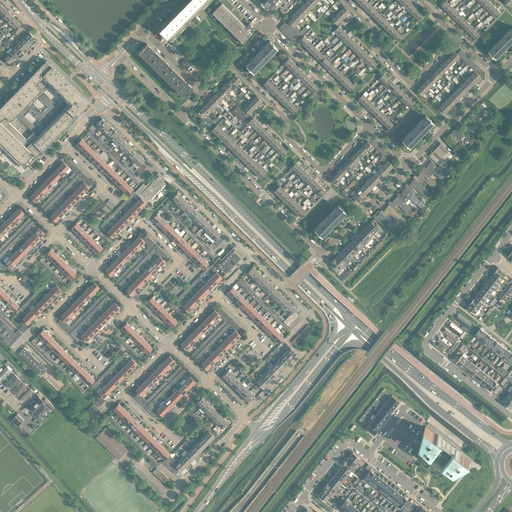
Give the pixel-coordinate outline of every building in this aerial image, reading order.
[(192,19),(196,22),(199,19),(196,15),(194,14),(208,0),(189,0),(186,3),(184,1),(178,8),(180,10),(160,30),(169,40),(191,17),(192,19)] [(264,0),(262,3),(266,7),(269,9),(271,7),(273,8),(274,7),(267,0),(264,0)] [(307,0),(305,3),(310,9),(315,4),(310,0),(307,0)] [(445,9),(446,9),(450,5),(451,3),(450,2),(448,3),(446,1),(441,5),(445,9)] [(492,5),(489,1),(488,1),(483,5),(488,9),(492,5)] [(210,15),(214,19),(217,17),(217,16),(226,8),(221,3),(210,15)] [(308,11),(310,9),(305,3),(300,7),(306,13),(307,14),(309,12),(308,11)] [(372,7),(368,3),(364,8),(368,12),(372,7)] [(406,7),(410,12),(414,7),(410,3),(406,7)] [(342,9),(340,11),(345,16),(349,11),(344,7),(343,5),(341,7),(342,9)] [(374,5),(372,7),(368,12),(372,16),(377,11),(379,8),(378,7),(377,8),(374,5)] [(450,5),(446,9),(450,14),(454,9),(456,7),(455,5),(453,7),(450,5)] [(493,5),(492,5),(488,9),(486,11),(488,12),(490,11),(492,14),(496,9),(493,5)] [(297,11),(296,12),(302,17),(303,19),(305,17),(304,16),(306,13),(300,7),(297,11)] [(412,13),(414,16),(419,11),(414,7),(410,12),(408,13),(410,15),(412,13)] [(230,12),(226,8),(217,16),(217,17),(218,18),(221,21),(230,12)] [(453,17),(454,18),(459,13),(460,12),(458,10),(457,11),(454,9),(450,14),(453,17)] [(501,13),(497,10),(496,9),(492,14),(496,18),(501,13)] [(344,16),(345,16),(340,11),(339,10),(337,12),(338,13),(336,15),(340,20),(344,16)] [(377,11),(372,16),(376,20),(381,15),(382,14),(380,12),(379,14),(377,11)] [(420,12),(419,11),(414,16),(413,17),(415,19),(416,18),(418,20),(423,15),(420,12)] [(12,16),(8,12),(2,18),(6,22),(12,16)] [(234,16),(230,12),(221,21),(224,24),(226,25),(234,16)] [(296,12),(292,15),(292,16),(298,22),(297,22),(302,17),(296,12)] [(458,21),(458,22),(463,17),(464,16),(462,14),(461,16),(459,13),(454,18),(458,21)] [(340,21),(340,20),(336,15),(334,14),(333,16),(334,17),(332,20),(336,24),(340,21)] [(382,14),(381,15),(376,20),(381,24),(385,20),(387,18),(385,16),(383,18),(381,15),(382,14)] [(11,25),(16,20),(12,16),(6,22),(10,26),(11,25)] [(226,27),(229,30),(238,20),(234,16),(226,25),(227,26),(226,27)] [(295,25),(298,22),(292,16),(287,21),(287,20),(296,29),(297,28),(298,27),(295,25)] [(462,25),(463,26),(467,22),(469,20),(467,18),(465,20),(463,17),(458,22),(462,25)] [(21,24),(16,20),(11,25),(15,30),(21,24)] [(233,32),(234,33),(243,25),(238,20),(229,30),(232,33),(233,32)] [(297,28),(296,29),(287,20),(283,24),(288,29),(284,33),(294,43),(302,34),(297,28)] [(388,22),(385,20),(381,24),(385,28),(389,24),(391,22),(389,21),(388,22)] [(463,26),(467,30),(471,26),(467,22),(463,26)] [(389,33),(394,28),(389,24),(385,28),(389,33)] [(245,27),(243,25),(234,33),(235,35),(238,38),(247,29),(245,27)] [(334,30),(334,31),(338,35),(343,30),(338,26),(334,30)] [(470,34),(471,35),(476,30),(479,27),(477,26),(474,28),(471,26),(467,30),(470,34)] [(511,27),(501,39),(508,46),(511,42),(511,27)] [(393,36),(393,37),(398,32),(399,31),(398,29),(396,30),(394,28),(389,33),(393,36)] [(251,33),(247,29),(238,38),(241,41),(241,40),(243,42),(242,42),(251,33)] [(340,37),(342,39),(347,34),(343,30),(338,35),(337,36),(338,38),(340,37)] [(478,32),(476,30),(471,35),(476,39),(480,34),(481,33),(480,31),(478,32)] [(29,32),(25,37),(30,42),(34,38),(29,32)] [(400,35),(398,32),(393,37),(398,41),(402,36),(404,35),(402,33),(400,35)] [(347,34),(342,39),(347,43),(351,39),(347,34)] [(302,44),(303,45),(308,40),(310,37),(309,36),(306,39),(303,36),(299,40),(302,44)] [(25,37),(21,41),(26,46),(30,42),(25,37)] [(351,47),(355,43),(351,39),(347,43),(346,43),(345,44),(347,46),(348,45),(351,47)] [(503,51),(508,46),(501,39),(489,51),(489,50),(489,51),(493,54),(492,55),(494,56),(496,58),(497,58),(501,53),(502,53),(504,51),(503,51)] [(312,44),(308,40),(303,45),(307,49),(312,44)] [(22,51),(26,46),(21,41),(16,45),(22,51)] [(263,48),(258,53),(265,61),(277,48),(277,49),(277,48),(273,45),(274,44),(272,43),(269,41),(264,46),(262,47),(263,48)] [(148,60),(151,62),(158,55),(147,44),(147,43),(142,48),(142,47),(141,48),(142,49),(139,51),(139,52),(140,51),(144,56),(143,56),(148,60)] [(355,51),(355,52),(360,47),(355,43),(351,47),(349,49),(351,51),(353,49),(355,51)] [(316,49),(312,44),(307,49),(312,53),(316,49)] [(16,45),(12,49),(18,55),(22,51),(16,45)] [(359,56),(364,51),(360,47),(355,52),(355,51),(354,53),(356,55),(357,53),(359,56)] [(12,49),(8,54),(13,59),(18,55),(12,49)] [(320,53),(316,49),(312,53),(316,57),(320,53)] [(364,60),(368,55),(364,51),(359,56),(358,57),(360,59),(361,58),(364,60)] [(457,54),(454,52),(450,56),(455,61),(457,63),(460,61),(457,59),(459,56),(457,54)] [(253,73),(265,61),(258,53),(253,58),(252,58),(250,59),(251,60),(246,65),(245,65),(248,68),(249,69),(253,73)] [(323,55),(320,53),(316,57),(320,62),(325,57),(326,56),(324,54),(323,55)] [(4,58),(9,63),(13,59),(8,54),(4,58)] [(169,66),(158,55),(151,62),(153,65),(157,70),(158,69),(162,74),(169,66)] [(368,64),(372,59),(368,55),(364,60),(362,61),(364,63),(365,62),(368,64)] [(451,65),(455,61),(450,56),(446,60),(451,65)] [(329,61),(325,57),(320,62),(324,66),(329,61)] [(286,65),(288,67),(293,63),(288,58),(284,63),(282,65),(284,67),(286,65)] [(373,60),(372,59),(368,64),(366,65),(368,67),(370,66),(372,68),(377,64),(373,60)] [(4,104),(0,107),(0,142),(20,162),(19,163),(25,169),(26,167),(27,166),(31,162),(38,154),(42,151),(44,149),(47,146),(47,145),(52,140),(54,138),(58,135),(60,133),(63,129),(65,127),(68,124),(70,122),(74,119),(75,117),(79,113),(83,108),(89,102),(68,81),(46,60),(35,71),(32,75),(30,77),(27,80),(25,82),(21,85),(19,87),(16,91),(14,93),(11,96),(9,98),(6,102),(4,103),(4,104)] [(448,67),(451,65),(446,60),(442,65),(446,69),(449,72),(451,70),(448,67)] [(331,63),(329,61),(324,66),(329,70),(333,65),(335,63),(333,62),(331,63)] [(293,63),(288,67),(285,70),(287,72),(290,69),(292,71),(297,67),(293,63)] [(337,69),(333,65),(329,70),(333,74),(337,69)] [(444,72),(446,69),(442,65),(438,69),(442,74),(445,76),(447,75),(444,72)] [(171,82),(174,85),(181,78),(169,66),(162,74),(167,78),(166,78),(171,83),(171,82)] [(298,67),(297,67),(292,71),(291,73),(293,75),(294,73),(297,76),(301,71),(298,67)] [(340,72),(337,69),(333,74),(337,78),(342,74),(343,72),(341,70),(340,72)] [(442,74),(438,69),(433,73),(438,78),(439,79),(441,77),(440,76),(442,74)] [(476,73),(474,71),(473,70),(471,72),(472,73),(470,76),(476,82),(480,77),(476,73)] [(302,72),(301,71),(297,76),(295,77),(297,79),(299,78),(301,80),(306,75),(302,72)] [(381,79),(383,82),(388,77),(383,73),(379,78),(377,79),(379,81),(381,79)] [(436,80),(438,78),(433,73),(429,78),(434,82),(435,83),(437,82),(436,80)] [(235,74),(230,79),(236,85),(240,80),(235,74)] [(344,76),(342,74),(337,78),(341,82),(346,78),(347,76),(345,75),(344,76)] [(306,76),(306,75),(301,80),(300,81),(301,83),(303,82),(305,84),(310,79),(306,76)] [(471,86),(476,82),(470,76),(466,80),(471,86)] [(388,78),(388,77),(383,82),(381,84),(383,86),(385,88),(387,86),(392,81),(388,78)] [(189,93),(193,89),(193,88),(192,89),(181,78),(174,85),(176,87),(176,88),(180,92),(181,92),(185,96),(185,97),(188,94),(189,93)] [(341,82),(346,87),(350,82),(346,78),(341,82)] [(432,84),(434,82),(429,78),(425,82),(430,86),(431,88),(434,86),(432,84)] [(236,85),(230,79),(226,83),(232,89),(231,89),(233,91),(238,86),(236,85)] [(267,88),(268,88),(272,84),(273,82),(272,81),(270,82),(268,79),(263,84),(267,88)] [(307,86),(310,88),(314,84),(310,79),(305,84),(303,86),(305,88),(307,86)] [(467,90),(470,87),(471,86),(466,80),(461,85),(467,90)] [(396,86),(392,81),(387,86),(385,88),(387,90),(389,88),(392,90),(396,86)] [(353,84),(350,82),(346,87),(350,91),(357,84),(355,82),(353,84)] [(421,86),(425,91),(430,86),(425,82),(421,86)] [(231,89),(232,89),(226,83),(222,88),(227,93),(227,94),(229,95),(231,93),(229,92),(231,89)] [(271,92),(272,93),(276,88),(278,87),(276,85),(274,86),(272,84),(268,88),(271,92)] [(314,92),(318,88),(314,84),(310,88),(308,90),(310,91),(311,90),(314,92)] [(463,95),(467,90),(461,85),(457,89),(463,95)] [(400,90),(397,86),(396,86),(392,90),(396,94),(400,90)] [(421,95),(425,91),(421,86),(417,90),(421,95)] [(227,94),(227,93),(222,88),(217,92),(223,98),(224,100),(226,98),(224,96),(227,94)] [(275,96),(276,97),(281,92),(282,91),(280,89),(279,90),(276,88),(272,93),(275,96)] [(458,99),(462,96),(463,95),(457,89),(452,94),(458,99)] [(401,91),(400,90),(396,94),(395,96),(397,98),(398,96),(400,99),(405,94),(401,91)] [(223,98),(217,92),(213,97),(218,102),(220,104),(222,102),(220,101),(223,98)] [(281,92),(276,97),(280,101),(285,96),(286,95),(284,93),(283,94),(281,92)] [(362,102),(362,103),(367,98),(368,97),(367,96),(365,97),(363,94),(358,99),(362,102)] [(402,101),(404,103),(409,98),(405,94),(400,99),(399,100),(401,102),(402,101)] [(454,104),(458,99),(452,94),(448,98),(454,104)] [(257,96),(252,100),(257,105),(261,101),(257,96)] [(284,104),(285,105),(289,100),(289,101),(291,99),(289,97),(287,99),(285,96),(280,101),(284,104)] [(218,102),(213,97),(208,101),(214,107),(215,108),(217,106),(216,105),(218,102)] [(238,100),(235,98),(233,100),(229,104),(231,106),(238,100)] [(362,103),(366,106),(367,107),(371,102),(367,98),(362,103)] [(413,102),(410,99),(409,98),(404,103),(409,107),(413,102)] [(449,108),(453,105),(454,104),(448,98),(444,103),(449,108)] [(256,106),(257,105),(252,100),(251,99),(249,101),(251,102),(248,105),(253,109),(256,106)] [(285,105),(289,109),(293,105),(289,100),(285,105)] [(208,101),(204,106),(210,112),(210,111),(214,107),(208,101)] [(367,107),(371,111),(375,107),(371,102),(367,107)] [(243,108),(244,109),(249,114),(253,109),(248,105),(247,103),(243,108)] [(444,103),(439,107),(443,111),(445,113),(449,108),(444,103)] [(296,107),(293,105),(289,109),(293,114),(298,109),(299,108),(297,106),(296,107)] [(204,106),(200,110),(206,116),(210,112),(204,106)] [(249,114),(244,109),(242,111),(237,106),(232,112),(241,121),(244,118),(248,122),(252,117),(249,114)] [(371,111),(375,115),(380,111),(375,107),(371,111)] [(195,113),(210,128),(215,123),(213,121),(209,117),(208,118),(206,116),(200,110),(199,109),(195,113)] [(379,119),(380,120),(384,115),(385,114),(383,113),(382,113),(380,111),(375,115),(379,119)] [(383,123),(384,124),(388,119),(390,118),(388,116),(386,117),(384,115),(380,120),(383,123)] [(425,116),(414,128),(421,135),(426,130),(427,131),(428,128),(433,123),(431,120),(429,119),(425,115),(425,116)] [(253,117),(252,117),(248,122),(246,124),(248,126),(250,123),(252,126),(257,121),(253,117)] [(99,130),(100,128),(106,122),(102,118),(94,126),(99,130)] [(391,122),(388,119),(384,124),(388,128),(393,124),(392,123),(394,122),(392,120),(391,122)] [(254,128),(257,130),(261,126),(257,121),(252,126),(251,127),(253,129),(254,128)] [(110,127),(106,122),(100,128),(104,132),(104,133),(110,127),(110,126),(110,127)] [(216,134),(221,128),(223,127),(221,125),(219,127),(217,124),(211,130),(216,134)] [(257,130),(261,134),(266,130),(261,126),(257,130)] [(105,133),(109,137),(115,131),(110,127),(111,127),(110,127),(104,133),(105,133)] [(224,131),(221,128),(216,134),(220,139),(226,133),(227,131),(225,129),(224,131)] [(416,140),(421,135),(414,128),(402,140),(401,140),(405,144),(406,145),(407,145),(409,147),(414,142),(415,143),(416,140)] [(464,136),(456,128),(450,134),(458,141),(464,136)] [(266,130),(261,134),(265,139),(270,134),(266,130)] [(113,141),(119,135),(115,131),(109,137),(113,141)] [(228,135),(226,133),(220,139),(225,143),(230,137),(232,136),(230,134),(228,135)] [(267,141),(269,143),(274,138),(270,134),(265,139),(263,141),(265,142),(267,141)] [(452,147),(458,141),(450,134),(444,140),(452,147)] [(113,141),(117,145),(123,139),(119,135),(113,141)] [(472,141),(473,141),(468,136),(466,138),(471,143),(473,145),(475,144),(472,141)] [(235,142),(230,137),(225,143),(229,147),(235,142)] [(269,143),(274,147),(278,142),(275,139),(274,138),(269,143)] [(80,149),(86,143),(81,139),(76,144),(80,149)] [(127,143),(123,139),(117,145),(122,149),(121,149),(122,149),(128,143),(127,143)] [(372,145),(369,143),(367,141),(363,145),(367,150),(369,151),(373,147),(372,146),(372,145)] [(233,151),(234,152),(239,146),(240,145),(238,143),(237,144),(235,142),(229,147),(233,151)] [(274,147),(278,151),(283,147),(278,142),(274,147)] [(90,147),(86,143),(80,149),(85,153),(90,147)] [(122,149),(126,154),(132,148),(128,144),(128,143),(122,149),(122,150),(122,149)] [(448,151),(441,144),(435,150),(442,157),(448,151)] [(363,154),(367,150),(363,145),(359,150),(363,154)] [(244,150),(239,146),(234,152),(238,156),(244,150)] [(85,153),(89,157),(94,152),(90,147),(85,153)] [(287,151),(283,147),(278,151),(282,155),(287,151)] [(130,158),(136,152),(137,151),(134,148),(133,149),(132,148),(126,154),(130,158)] [(242,160),(248,155),(244,150),(238,156),(242,160)] [(354,154),(359,158),(363,154),(359,150),(354,154)] [(444,159),(442,157),(435,150),(429,155),(438,165),(444,159)] [(94,152),(89,157),(93,161),(98,156),(94,152)] [(133,164),(134,162),(140,156),(136,152),(130,158),(132,160),(131,162),(133,164)] [(461,160),(459,158),(454,153),(452,155),(457,160),(459,162),(461,160)] [(356,161),(359,158),(354,154),(350,158),(355,163),(357,165),(357,166),(359,168),(361,166),(356,161)] [(253,159),(248,155),(242,160),(247,165),(253,159)] [(93,161),(97,165),(103,160),(98,156),(93,161)] [(139,166),(141,165),(143,163),(145,160),(140,156),(134,162),(139,166)] [(352,165),(355,163),(350,158),(346,162),(351,167),(352,168),(354,166),(352,165)] [(251,169),(257,163),(253,159),(247,165),(251,169)] [(393,166),(389,162),(387,161),(386,160),(386,159),(384,161),(385,162),(383,165),(388,171),(393,166)] [(103,160),(97,165),(102,169),(107,164),(103,160)] [(422,170),(427,175),(427,174),(431,170),(441,180),(445,175),(440,170),(431,161),(425,168),(423,166),(421,169),(422,170)] [(67,166),(65,164),(63,162),(59,166),(65,172),(69,167),(69,168),(69,167),(67,166)] [(258,162),(257,163),(251,169),(256,173),(261,168),(262,167),(258,162)] [(291,167),(295,171),(296,171),(300,166),(296,162),(291,167)] [(348,170),(351,167),(346,162),(342,167),(346,171),(349,174),(351,176),(353,175),(353,174),(348,170)] [(102,169),(106,174),(111,168),(107,164),(102,169)] [(378,170),(384,175),(388,171),(383,165),(378,170)] [(60,176),(65,172),(59,166),(55,171),(60,176)] [(297,173),(300,175),(304,171),(300,166),(296,171),(295,171),(294,172),(296,174),(297,173)] [(262,167),(261,168),(256,173),(260,178),(266,172),(267,171),(262,167)] [(344,174),(346,171),(342,167),(338,171),(344,177),(345,175),(344,174)] [(111,168),(106,174),(110,178),(116,173),(111,168)] [(380,180),(384,175),(378,170),(378,169),(377,168),(375,170),(376,171),(374,174),(380,180)] [(437,184),(427,174),(427,175),(422,170),(416,176),(415,175),(413,177),(414,179),(414,178),(419,183),(423,179),(432,188),(437,184)] [(55,171),(51,175),(56,180),(60,176),(55,171)] [(304,171),(300,175),(304,179),(309,175),(304,171)] [(344,177),(338,171),(333,175),(338,180),(339,181),(341,179),(340,178),(342,176),(343,177),(344,177)] [(375,184),(380,180),(374,174),(373,172),(371,174),(372,176),(369,179),(375,184)] [(110,178),(115,182),(120,177),(116,173),(110,178)] [(145,186),(143,183),(135,192),(136,193),(141,198),(146,203),(165,184),(159,177),(159,176),(160,175),(158,173),(145,186)] [(56,180),(51,175),(47,179),(52,184),(56,180)] [(306,181),(308,184),(313,179),(309,175),(304,179),(303,181),(305,183),(306,181)] [(336,182),(338,180),(333,175),(329,180),(334,184),(335,185),(337,184),(336,182)] [(115,182),(119,186),(124,181),(120,177),(115,182)] [(419,183),(414,178),(414,179),(408,185),(406,183),(404,186),(406,187),(411,192),(415,188),(424,197),(428,192),(419,183)] [(47,179),(42,184),(48,189),(52,184),(47,179)] [(90,179),(85,184),(84,182),(81,184),(80,183),(78,185),(79,186),(85,192),(89,187),(89,188),(89,187),(88,186),(92,183),(89,180),(90,179)] [(313,179),(308,184),(312,188),(313,188),(317,183),(313,179)] [(371,189),(375,184),(369,179),(365,183),(371,189)] [(128,185),(124,181),(119,186),(123,190),(128,185)] [(366,193),(371,189),(365,183),(363,181),(361,183),(363,185),(361,187),(366,193)] [(314,190),(317,192),(321,187),(317,183),(313,188),(312,188),(311,189),(313,191),(314,190)] [(42,184),(38,188),(44,193),(48,189),(42,184)] [(78,188),(75,191),(81,196),(85,192),(79,186),(78,185),(77,187),(78,188)] [(133,189),(128,185),(123,190),(127,195),(133,189)] [(279,185),(276,189),(274,191),(278,195),(284,190),(287,187),(285,185),(282,188),(279,185)] [(326,192),(321,187),(317,192),(321,196),(326,192)] [(361,187),(356,192),(362,197),(366,193),(361,187)] [(420,201),(411,192),(406,187),(399,193),(398,192),(396,194),(397,196),(402,200),(404,202),(408,198),(415,205),(420,201)] [(39,197),(44,193),(38,188),(34,192),(39,197)] [(288,194),(284,190),(278,195),(283,200),(288,194)] [(75,191),(71,195),(76,200),(81,196),(75,191)] [(35,202),(39,197),(34,192),(30,196),(35,202)] [(172,198),(176,202),(182,196),(177,192),(171,198),(172,198)] [(362,197),(356,192),(352,196),(350,194),(348,194),(346,196),(349,199),(349,198),(353,202),(356,200),(358,202),(362,197)] [(291,197),(288,194),(283,200),(287,204),(293,199),(296,196),(294,194),(291,197)] [(76,200),(71,195),(67,199),(72,204),(76,200)] [(182,196),(176,202),(180,206),(180,207),(186,201),(186,200),(186,201),(182,196)] [(389,204),(394,209),(398,205),(407,214),(412,209),(404,202),(402,200),(397,196),(391,202),(390,201),(387,203),(389,204)] [(146,203),(141,198),(140,198),(141,198),(136,202),(142,208),(146,203)] [(67,199),(63,204),(68,209),(72,204),(67,199)] [(292,209),(297,203),(293,199),(287,204),(292,209)] [(186,201),(180,207),(184,211),(190,205),(186,201)] [(132,207),(138,212),(142,208),(136,202),(132,207)] [(302,207),(297,203),(292,209),(296,213),(302,207)] [(68,209),(63,204),(59,208),(64,213),(68,209)] [(394,209),(389,204),(383,210),(381,209),(379,211),(380,212),(377,216),(376,215),(374,217),(377,220),(382,215),(386,218),(387,219),(388,218),(391,215),(399,222),(403,218),(394,209)] [(188,215),(189,215),(194,209),(190,205),(184,211),(188,215)] [(338,205),(326,217),(333,224),(338,219),(339,220),(341,218),(340,217),(345,212),(346,212),(343,210),(343,209),(342,208),(338,205)] [(133,216),(138,212),(132,207),(128,211),(133,216)] [(306,212),(302,207),(296,213),(301,217),(306,212)] [(18,208),(14,212),(20,218),(24,213),(18,208)] [(60,217),(64,213),(59,208),(54,212),(60,217)] [(99,216),(102,219),(107,212),(101,208),(97,214),(99,216)] [(189,215),(193,219),(199,213),(195,209),(194,209),(189,215)] [(124,215),(129,220),(133,216),(128,211),(124,215)] [(15,222),(20,218),(14,212),(10,217),(15,222)] [(56,222),(60,217),(54,212),(50,216),(55,222),(56,222)] [(152,219),(152,218),(156,223),(161,217),(157,213),(151,218),(152,219)] [(197,223),(203,217),(199,213),(193,219),(197,223)] [(125,225),(129,220),(124,215),(120,219),(125,225)] [(156,223),(160,227),(165,221),(167,220),(163,216),(161,217),(156,223)] [(6,221),(11,226),(15,222),(10,217),(6,221)] [(197,224),(197,223),(201,228),(207,222),(203,218),(203,217),(197,223),(197,224)] [(328,229),(333,224),(326,217),(314,229),(318,233),(317,233),(319,234),(322,237),(322,236),(327,231),(327,232),(329,230),(328,229)] [(120,219),(115,224),(121,229),(125,225),(120,219)] [(376,230),(378,232),(381,228),(382,228),(373,219),(369,223),(376,230)] [(13,228),(11,226),(6,221),(2,225),(4,227),(7,230),(9,232),(13,228)] [(165,221),(160,227),(164,231),(170,226),(165,221)] [(71,228),(75,232),(81,227),(76,223),(77,223),(76,222),(71,228)] [(206,232),(212,226),(211,226),(207,222),(201,228),(206,232)] [(376,230),(369,223),(366,227),(373,233),(376,230)] [(115,224),(111,228),(117,233),(121,229),(115,224)] [(82,225),(81,227),(75,232),(80,236),(85,231),(83,229),(84,227),(82,225)] [(164,231),(169,235),(174,230),(170,226),(164,231)] [(206,232),(210,236),(216,230),(212,226),(206,232)] [(373,233),(366,227),(362,230),(369,237),(373,233)] [(33,231),(35,232),(40,238),(44,233),(39,228),(36,230),(35,229),(33,231)] [(112,237),(117,233),(111,228),(107,232),(112,238),(113,238),(112,237)] [(174,230),(169,235),(173,239),(178,234),(174,230)] [(214,240),(216,239),(218,237),(220,234),(216,230),(210,236),(214,240)] [(369,237),(362,230),(359,233),(368,242),(371,238),(369,237)] [(36,242),(40,238),(35,232),(33,231),(32,233),(33,234),(30,237),(36,242)] [(89,235),(85,231),(80,236),(84,241),(89,235)] [(355,237),(364,246),(368,242),(359,233),(355,237)] [(173,239),(177,244),(183,238),(178,234),(173,239)] [(88,245),(94,239),(89,235),(84,241),(88,245)] [(144,241),(143,240),(141,238),(139,236),(135,240),(140,246),(144,241),(144,242),(144,241)] [(36,242),(30,237),(26,241),(32,246),(36,242)] [(359,248),(360,249),(364,246),(355,237),(352,241),(359,248)] [(183,238),(177,244),(182,248),(187,242),(183,238)] [(88,245),(93,249),(98,244),(99,243),(97,241),(96,242),(94,239),(88,245)] [(130,245),(136,250),(140,246),(135,240),(130,245)] [(26,241),(22,245),(27,250),(32,246),(26,241)] [(359,248),(352,241),(348,244),(355,251),(356,251),(359,248)] [(99,243),(98,244),(93,249),(97,253),(102,248),(100,246),(101,244),(99,242),(99,243)] [(182,248),(186,252),(191,247),(187,242),(182,248)] [(353,256),(357,253),(356,251),(355,251),(348,244),(345,248),(352,255),(353,256)] [(27,250),(22,245),(18,249),(23,255),(27,250)] [(132,254),(136,250),(130,245),(126,249),(132,254)] [(191,247),(186,252),(190,256),(195,251),(191,247)] [(212,267),(216,272),(222,277),(241,258),(234,251),(235,251),(234,250),(235,249),(233,247),(221,260),(219,258),(210,266),(212,267)] [(48,260),(50,258),(55,253),(51,249),(51,248),(45,254),(46,254),(48,256),(46,258),(48,260)] [(352,255),(345,248),(341,251),(349,258),(352,255)] [(18,249),(14,254),(19,259),(23,255),(18,249)] [(132,254),(126,249),(122,253),(127,259),(132,254)] [(190,256),(194,260),(200,255),(195,251),(190,256)] [(345,262),(347,264),(350,260),(349,258),(341,251),(338,255),(345,262)] [(59,257),(55,253),(50,258),(54,262),(59,257)] [(122,253),(118,258),(123,263),(127,259),(122,253)] [(19,259),(14,254),(9,258),(15,263),(19,259)] [(194,260),(199,265),(204,259),(200,255),(194,260)] [(345,262),(338,255),(334,258),(341,265),(345,262)] [(159,256),(155,260),(160,266),(165,261),(165,262),(165,261),(163,260),(161,258),(159,256)] [(54,262),(58,267),(64,261),(59,257),(54,262)] [(5,262),(7,264),(9,266),(11,268),(11,267),(15,263),(9,258),(5,262)] [(118,258),(114,262),(119,267),(123,263),(118,258)] [(341,265),(334,258),(330,262),(332,264),(330,266),(337,273),(343,267),(342,265),(341,265)] [(208,263),(204,259),(199,265),(203,269),(209,263),(208,263)] [(156,270),(160,266),(155,260),(151,265),(156,270)] [(64,261),(58,267),(63,271),(68,266),(64,261)] [(114,262),(109,266),(115,271),(119,267),(114,262)] [(152,274),(156,270),(151,265),(147,269),(152,274)] [(63,271),(67,275),(72,270),(68,266),(63,271)] [(111,276),(115,271),(109,266),(105,270),(111,276)] [(251,276),(257,270),(253,266),(247,272),(251,276)] [(506,274),(498,268),(494,272),(502,278),(506,274)] [(142,273),(148,279),(152,274),(147,269),(142,273)] [(76,274),(72,270),(67,275),(71,279),(77,274),(76,274)] [(261,275),(257,270),(251,276),(255,280),(255,281),(256,281),(261,275),(261,274),(261,275)] [(222,278),(222,277),(216,272),(212,276),(217,282),(222,277),(222,278)] [(494,272),(492,276),(499,282),(502,278),(494,272)] [(144,283),(148,279),(142,273),(138,278),(144,283)] [(262,275),(261,275),(256,281),(254,283),(258,287),(260,285),(266,279),(262,275)] [(185,303),(207,280),(203,276),(180,301),(182,303),(183,301),(185,303)] [(213,286),(217,282),(212,276),(208,281),(213,286)] [(499,282),(492,276),(489,280),(496,286),(499,282)] [(134,282),(139,287),(144,283),(138,278),(134,282)] [(264,289),(270,283),(266,279),(260,285),(264,289)] [(489,280),(486,283),(493,290),(496,286),(489,280)] [(204,285),(209,290),(213,286),(208,281),(204,285)] [(94,282),(90,286),(95,292),(99,287),(94,282)] [(134,282),(130,286),(135,291),(139,287),(134,282)] [(178,283),(172,290),(174,291),(177,288),(179,290),(182,286),(178,283)] [(264,289),(268,293),(274,287),(270,283),(264,289)] [(486,283),(483,287),(490,293),(493,290),(486,283)] [(56,285),(52,289),(57,294),(61,290),(56,284),(56,285)] [(205,295),(209,290),(204,285),(199,289),(205,295)] [(91,296),(95,292),(90,286),(85,291),(91,296)] [(131,296),(135,291),(130,286),(126,290),(125,290),(131,296)] [(227,292),(231,297),(237,291),(233,287),(232,287),(227,292),(227,293),(227,292)] [(273,297),(279,291),(278,291),(274,287),(268,293),(273,297)] [(490,293),(483,287),(480,291),(487,297),(490,293)] [(53,298),(57,294),(52,289),(47,293),(53,298)] [(195,294),(201,299),(205,295),(199,289),(195,294)] [(85,291),(81,295),(87,300),(91,296),(85,291)] [(241,295),(237,291),(231,297),(236,301),(241,295)] [(273,298),(273,297),(277,302),(283,296),(279,292),(279,291),(273,297),(273,298)] [(480,291),(477,295),(484,301),(487,297),(480,291)] [(6,293),(4,295),(1,299),(5,303),(10,297),(6,293)] [(49,303),(53,298),(47,293),(43,297),(49,303)] [(196,303),(201,299),(195,294),(191,298),(196,303)] [(81,295),(77,299),(82,304),(87,300),(81,295)] [(240,305),(245,300),(241,295),(236,301),(240,305)] [(474,299),(473,298),(473,299),(481,305),(484,301),(477,295),(474,299)] [(147,302),(151,306),(156,301),(152,297),(152,296),(146,302),(147,302)] [(281,306),(287,300),(283,296),(277,302),(281,306)] [(14,302),(10,297),(5,303),(9,307),(14,302)] [(43,297),(39,302),(44,307),(49,303),(43,297)] [(191,298),(187,302),(192,307),(196,303),(191,298)] [(82,304),(77,299),(73,303),(78,309),(82,304)] [(473,299),(470,303),(478,309),(481,305),(473,299)] [(250,304),(245,300),(240,305),(244,309),(250,304)] [(287,300),(281,306),(286,310),(291,304),(287,300)] [(160,305),(156,301),(151,306),(155,310),(160,305)] [(13,311),(19,306),(14,302),(9,307),(13,311)] [(44,307),(39,302),(35,306),(40,311),(44,307)] [(114,302),(110,306),(115,312),(120,307),(114,302)] [(192,307),(187,302),(183,306),(182,306),(188,312),(192,307)] [(73,303),(69,308),(74,313),(78,309),(73,303)] [(467,307),(475,313),(478,309),(470,303),(467,307)] [(249,313),(254,308),(250,304),(244,309),(249,313)] [(290,314),(294,311),(296,308),(291,304),(286,310),(283,312),(285,314),(287,312),(290,314)] [(165,309),(160,305),(155,310),(159,315),(165,309)] [(35,306),(31,310),(36,316),(40,311),(35,306)] [(111,316),(115,312),(110,306),(106,311),(111,316)] [(74,313),(69,308),(64,312),(70,317),(74,313)] [(258,312),(254,308),(249,313),(253,318),(258,312)] [(159,315),(164,319),(169,314),(165,309),(159,315)] [(31,310),(26,315),(32,320),(36,316),(31,310)] [(220,315),(218,314),(216,312),(214,310),(210,314),(216,320),(220,315),(220,316),(220,315)] [(107,320),(111,316),(106,311),(102,315),(107,320)] [(294,319),(296,317),(298,315),(294,311),(290,314),(283,321),(287,325),(290,323),(292,321),(294,319)] [(60,316),(62,318),(64,320),(66,322),(70,317),(64,312),(60,316)] [(257,322),(262,316),(258,312),(253,318),(257,322)] [(169,314),(164,319),(168,323),(173,318),(169,314)] [(217,321),(216,320),(210,314),(206,319),(211,324),(214,322),(215,323),(217,321)] [(28,324),(32,320),(26,315),(22,319),(25,322),(28,324)] [(97,319),(103,324),(107,320),(102,315),(97,319)] [(458,315),(455,319),(468,330),(471,325),(458,315)] [(267,321),(262,316),(257,322),(261,326),(267,321)] [(10,343),(7,340),(15,333),(0,318),(0,335),(9,344),(10,343)] [(177,322),(173,318),(168,323),(172,327),(172,328),(178,322),(177,322)] [(99,329),(103,324),(97,319),(93,323),(99,329)] [(207,328),(211,324),(206,319),(202,323),(207,328)] [(266,330),(271,325),(267,321),(261,326),(266,330)] [(463,331),(452,322),(448,328),(459,337),(463,331)] [(93,323),(89,328),(94,333),(99,329),(93,323)] [(121,328),(125,332),(131,327),(126,323),(127,323),(126,323),(121,328)] [(198,327),(203,332),(207,328),(202,323),(198,327)] [(266,330),(270,334),(275,329),(271,325),(266,330)] [(130,337),(135,331),(131,327),(125,332),(130,337)] [(199,337),(203,332),(198,327),(193,332),(199,337)] [(94,333),(89,328),(85,332),(90,337),(94,333)] [(478,338),(477,340),(484,331),(480,328),(474,335),(478,338)] [(38,335),(42,339),(47,334),(43,330),(43,329),(37,335),(38,335)] [(270,334),(274,339),(280,333),(275,329),(270,334)] [(240,335),(239,334),(236,332),(235,330),(231,334),(236,340),(240,335),(240,336),(240,335)] [(457,339),(446,330),(444,333),(447,335),(445,337),(453,344),(457,339)] [(139,335),(135,331),(130,337),(134,341),(139,335)] [(477,340),(482,343),(488,334),(484,331),(477,340)] [(81,336),(80,336),(82,338),(84,340),(86,342),(86,341),(90,337),(85,332),(81,336)] [(193,332),(189,336),(195,341),(199,337),(193,332)] [(284,337),(280,333),(274,339),(279,343),(278,343),(279,343),(284,337)] [(51,338),(47,334),(42,339),(46,343),(51,338)] [(232,344),(236,340),(231,334),(226,339),(232,344)] [(488,334),(482,343),(486,347),(493,338),(488,334)] [(134,341),(138,345),(143,340),(139,335),(134,341)] [(189,336),(185,340),(190,345),(195,341),(189,336)] [(50,347),(56,342),(51,338),(46,343),(50,347)] [(497,341),(493,338),(486,347),(487,345),(491,348),(490,350),(497,341)] [(228,348),(232,344),(226,339),(222,343),(228,348)] [(449,347),(439,339),(437,341),(440,343),(437,346),(442,350),(444,347),(447,349),(449,347)] [(138,345),(143,349),(148,344),(143,340),(138,345)] [(186,350),(190,345),(185,340),(181,344),(180,344),(186,350)] [(497,341),(490,350),(494,353),(501,344),(497,341)] [(60,346),(56,342),(50,347),(55,352),(60,346)] [(218,347),(223,353),(228,348),(222,343),(218,347)] [(152,348),(148,344),(143,349),(147,353),(147,354),(152,348)] [(494,353),(498,356),(504,347),(501,344),(494,353)] [(59,356),(64,350),(60,346),(55,352),(59,356)] [(219,357),(223,353),(218,347),(214,352),(219,357)] [(290,348),(286,352),(292,358),(296,354),(296,353),(290,347),(290,348)] [(503,357),(508,350),(504,347),(498,356),(499,355),(503,357)] [(40,375),(41,374),(43,375),(46,371),(45,370),(46,369),(24,348),(19,354),(40,375)] [(68,355),(64,350),(59,356),(63,360),(68,355)] [(511,354),(511,353),(508,350),(503,357),(507,360),(505,362),(506,362),(511,354)] [(198,358),(202,362),(209,356),(204,352),(198,358)] [(210,356),(215,361),(219,357),(214,352),(210,356)] [(282,356),(288,362),(292,358),(286,352),(282,356)] [(456,362),(460,366),(466,358),(462,354),(456,362)] [(68,364),(73,359),(68,355),(63,360),(68,364)] [(169,356),(165,360),(170,366),(175,361),(169,356)] [(210,356),(205,360),(211,365),(215,361),(210,356)] [(282,356),(277,360),(283,366),(287,362),(288,362),(282,356)] [(131,359),(127,363),(132,368),(137,364),(131,358),(131,359)] [(470,361),(466,358),(460,366),(464,369),(470,361)] [(77,363),(73,359),(68,364),(72,368),(77,363)] [(166,370),(170,366),(165,360),(161,365),(166,370)] [(207,370),(211,365),(205,360),(201,364),(207,370)] [(273,365),(279,371),(279,370),(283,366),(277,360),(273,365)] [(474,364),(470,361),(464,369),(468,372),(474,364)] [(76,373),(81,367),(77,363),(72,368),(76,373)] [(128,372),(132,368),(127,363),(123,367),(128,372)] [(472,375),(478,367),(474,364),(468,372),(472,375)] [(157,369),(162,374),(166,370),(161,365),(157,369)] [(273,365),(269,369),(275,375),(279,371),(273,365)] [(7,366),(0,373),(0,378),(2,381),(12,371),(7,366)] [(86,371),(81,367),(76,373),(80,377),(86,371)] [(124,377),(128,372),(123,367),(119,371),(124,377)] [(482,371),(478,367),(472,375),(476,378),(482,371)] [(158,378),(162,374),(157,369),(152,373),(158,378)] [(265,373),(271,379),(275,375),(269,369),(265,373)] [(222,376),(226,380),(232,374),(234,373),(232,371),(230,372),(228,370),(222,376)] [(80,377),(85,381),(90,376),(86,371),(80,377)] [(115,376),(120,381),(124,377),(119,371),(115,376)] [(486,374),(482,371),(476,378),(480,382),(486,374)] [(148,377),(153,383),(158,378),(152,373),(148,377)] [(265,373),(261,378),(267,383),(271,379),(265,373)] [(236,378),(232,374),(226,380),(231,384),(231,385),(237,378),(236,378)] [(480,382),(484,385),(490,377),(486,374),(480,382)] [(16,375),(6,384),(12,389),(16,385),(17,386),(22,381),(16,375)] [(94,380),(90,376),(85,381),(89,385),(94,380)] [(116,385),(120,381),(115,376),(110,380),(116,385)] [(190,376),(186,380),(191,386),(195,381),(195,382),(195,381),(190,376)] [(148,377),(144,382),(149,387),(153,383),(148,377)] [(488,388),(494,380),(490,377),(484,385),(488,388)] [(231,385),(235,389),(241,383),(237,379),(237,378),(231,385)] [(263,388),(262,388),(267,383),(261,378),(257,382),(256,382),(262,388),(263,388)] [(110,380),(106,384),(111,390),(116,385),(110,380)] [(187,390),(191,386),(186,380),(181,385),(187,390)] [(492,391),(499,384),(494,380),(488,388),(492,391)] [(23,382),(14,392),(19,396),(24,391),(25,392),(27,390),(26,389),(29,387),(23,382)] [(149,387),(144,382),(140,386),(145,391),(149,387)] [(183,394),(187,390),(181,385),(180,383),(176,388),(177,389),(183,394)] [(239,393),(245,387),(241,383),(235,389),(239,393)] [(106,384),(102,389),(107,394),(111,390),(106,384)] [(135,390),(137,392),(139,394),(141,396),(141,395),(145,391),(140,386),(136,390),(135,390)] [(239,393),(244,397),(249,391),(245,387),(239,393)] [(30,388),(20,399),(24,402),(29,397),(30,399),(33,396),(32,395),(34,392),(30,388)] [(103,398),(107,394),(102,389),(98,393),(97,393),(101,396),(103,398)] [(173,393),(178,399),(183,394),(177,389),(173,393)] [(250,390),(249,391),(244,397),(248,401),(253,397),(254,396),(254,395),(251,393),(252,392),(250,390)] [(174,403),(178,399),(173,393),(169,398),(174,403)] [(37,395),(27,405),(33,412),(44,401),(37,395)] [(395,406),(399,402),(391,395),(388,400),(395,406)] [(511,408),(511,406),(511,401),(506,396),(502,401),(511,408)] [(196,403),(200,407),(206,401),(202,397),(196,403)] [(169,398),(165,402),(170,407),(174,403),(169,398)] [(388,400),(384,404),(392,410),(395,406),(388,400)] [(210,405),(206,401),(200,407),(204,411),(210,405)] [(170,407),(165,402),(161,406),(166,411),(170,407)] [(44,403),(33,414),(39,420),(50,409),(44,403)] [(113,409),(117,413),(123,408),(118,403),(119,403),(118,403),(113,409)] [(389,414),(392,410),(384,404),(381,408),(389,414)] [(211,405),(210,405),(204,411),(205,411),(207,414),(205,415),(207,417),(209,415),(215,409),(211,405)] [(156,410),(158,412),(160,414),(162,416),(166,411),(161,406),(156,410)] [(127,412),(123,408),(117,413),(122,417),(127,412)] [(386,418),(389,414),(381,408),(378,412),(386,418)] [(213,420),(219,414),(219,413),(219,414),(215,409),(209,415),(213,419),(213,420)] [(131,416),(127,412),(122,417),(126,421),(131,416)] [(386,418),(378,412),(375,416),(383,422),(386,418)] [(20,417),(17,414),(11,420),(17,426),(20,423),(23,420),(20,417)] [(213,420),(217,424),(223,418),(219,414),(213,420)] [(130,426),(136,420),(131,416),(126,421),(130,426)] [(380,426),(383,422),(375,416),(372,420),(380,426)] [(227,422),(223,418),(217,424),(222,428),(228,422),(227,422)] [(140,424),(136,420),(130,426),(135,430),(140,424)] [(372,420),(369,424),(376,430),(380,426),(372,420)] [(139,434),(144,429),(140,424),(135,430),(139,434)] [(376,430),(369,424),(365,428),(373,434),(376,430)] [(412,443),(418,448),(417,454),(446,477),(450,475),(451,476),(457,473),(456,471),(457,471),(458,470),(463,467),(464,467),(465,466),(471,463),(470,462),(459,454),(460,452),(459,451),(456,450),(454,448),(452,446),(450,444),(448,443),(446,441),(445,441),(444,439),(443,439),(441,437),(439,436),(438,435),(437,436),(426,428),(426,427),(425,427),(423,433),(422,434),(422,435),(423,435),(421,441),(420,443),(415,439),(421,444),(418,448),(412,443)] [(112,452),(111,453),(118,459),(127,450),(121,443),(120,444),(104,429),(105,428),(95,437),(96,438),(96,437),(112,452)] [(148,433),(144,429),(139,434),(143,438),(148,433)] [(208,431),(204,435),(210,441),(214,437),(208,431)] [(147,442),(153,437),(148,433),(143,438),(147,442)] [(200,439),(206,445),(210,441),(204,435),(200,439)] [(157,441),(153,437),(147,442),(152,447),(157,441)] [(206,446),(206,445),(200,439),(200,440),(198,441),(197,440),(194,442),(202,450),(206,445),(206,446)] [(156,451),(161,445),(157,441),(152,447),(156,451)] [(198,454),(202,450),(194,442),(190,447),(191,448),(198,454)] [(160,455),(161,454),(166,450),(161,445),(156,451),(160,455)] [(191,448),(187,452),(189,454),(193,458),(197,454),(198,454),(191,448)] [(166,450),(161,454),(160,455),(164,459),(165,459),(166,457),(170,454),(166,450)] [(193,458),(189,454),(187,452),(183,457),(183,456),(183,457),(189,463),(189,462),(193,458)] [(189,463),(183,457),(179,461),(185,467),(189,463)] [(356,463),(352,460),(349,457),(346,460),(345,460),(354,467),(353,466),(356,463)] [(175,466),(177,468),(179,470),(181,471),(185,467),(179,461),(177,459),(175,461),(177,463),(175,465),(174,465),(175,466)] [(354,467),(345,460),(342,464),(351,471),(354,467)] [(351,471),(342,464),(340,468),(348,475),(351,471)] [(348,475),(340,468),(337,472),(345,478),(348,475)] [(370,470),(369,470),(361,480),(366,483),(373,473),(371,471),(370,471),(370,470)] [(345,478),(337,472),(334,476),(342,482),(345,478)] [(374,473),(373,473),(366,483),(369,486),(377,476),(375,475),(375,474),(374,474),(374,473),(374,474),(373,473),(374,473)] [(331,479),(339,486),(338,485),(341,481),(342,482),(334,476),(331,479)] [(377,476),(369,486),(373,489),(381,479),(379,478),(379,477),(378,477),(378,476),(378,477),(377,476)] [(328,483),(336,490),(339,486),(331,479),(328,483)] [(373,489),(375,487),(378,490),(385,482),(383,481),(383,480),(382,480),(381,479),(381,480),(381,479),(373,489)] [(385,483),(385,482),(378,490),(382,493),(388,485),(386,484),(387,483),(386,483),(385,483),(385,482),(385,483)] [(325,487),(333,494),(336,490),(328,483),(325,487)] [(388,485),(382,493),(386,496),(392,488),(390,487),(390,486),(389,486),(389,485),(388,485)] [(333,494),(325,487),(322,491),(325,493),(329,496),(332,493),(333,494)] [(392,488),(386,496),(390,499),(388,501),(396,491),(394,490),(394,489),(393,489),(393,488),(392,488)] [(398,492),(397,492),(397,491),(396,491),(388,501),(392,504),(400,494),(398,492)] [(394,502),(397,505),(396,507),(403,497),(401,495),(402,495),(401,495),(400,495),(400,494),(392,504),(394,502)] [(403,497),(396,507),(400,510),(408,500),(405,498),(404,498),(404,497),(403,497)] [(341,509),(343,511),(351,501),(347,498),(339,508),(340,508),(340,509),(340,508),(341,509)] [(351,501),(343,511),(344,511),(348,511),(353,506),(350,503),(351,501)]
